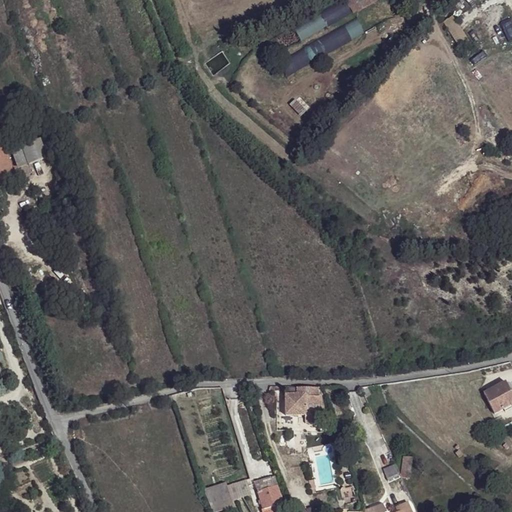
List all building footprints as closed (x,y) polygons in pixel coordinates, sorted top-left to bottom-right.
[(345,0),(352,13),(378,2),(376,0),(345,0)] [(343,2),(321,13),(327,24),(349,14),(343,2)] [(296,30),(302,40),(327,25),(321,15),(296,30)] [(286,73),(365,35),(358,21),(279,59),(286,73)] [(461,27),(452,31),(457,45),(467,41),(461,27)] [(38,141),(22,148),(29,164),(30,166),(46,160),(38,141)] [(0,148),(0,181),(13,177),(2,147),(0,148)] [(29,164),(22,148),(12,152),(18,168),(29,164)] [(26,194),(31,210),(38,208),(32,192),(26,194)] [(511,390),(507,380),(485,392),(495,412),(504,407),(511,402),(511,390)] [(319,387),(288,386),(287,414),(319,415),(321,398),(318,397),(319,387)] [(360,388),(365,398),(371,395),(366,386),(360,388)] [(400,477),(403,484),(409,478),(411,456),(403,455),(400,477)] [(387,479),(399,474),(394,465),(383,470),(387,479)] [(224,482),(202,490),(203,492),(210,511),(216,511),(233,506),(229,495),(239,492),(248,489),(245,479),(235,482),(226,485),(225,485),(224,482)] [(285,511),(277,488),(276,485),(256,491),(261,508),(260,508),(261,511),(285,511)] [(410,511),(406,503),(395,508),(397,511),(410,511)]
